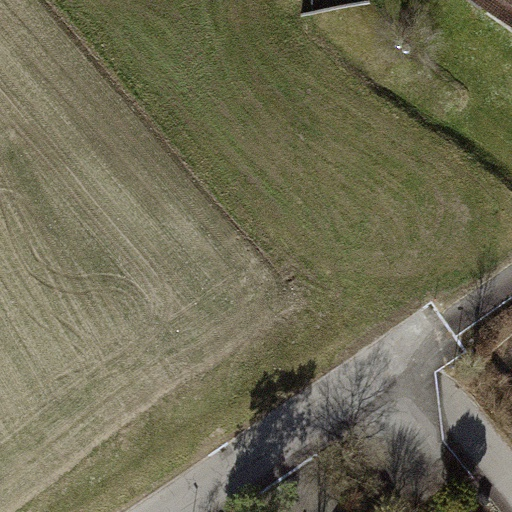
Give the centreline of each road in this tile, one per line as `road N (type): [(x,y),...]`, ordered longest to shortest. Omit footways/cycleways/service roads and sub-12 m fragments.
road 1 (residential): [(511,493),(395,356),(171,511)]
road 2 (track): [(511,282),(395,356)]
